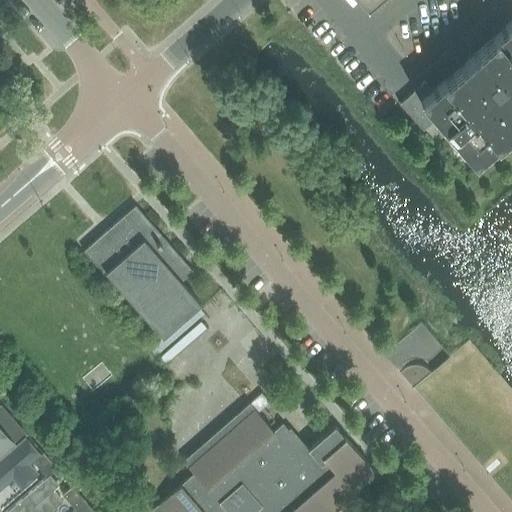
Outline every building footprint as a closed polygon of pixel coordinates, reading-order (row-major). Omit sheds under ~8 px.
[(436,119),(448,132),(511,75),(511,21),(432,90),(425,81),(399,103),(423,131),(436,119)] [(511,75),(448,132),(475,163),(511,130),(511,75)] [(192,269),(163,237),(136,204),(83,250),(104,273),(106,271),(161,335),(199,303),(180,280),(192,269)] [(511,390),(468,340),(413,388),(511,502),(511,390)] [(185,478),(151,508),(154,511),(332,511),(376,474),(333,425),(313,442),(307,448),(289,427),(288,428),(282,422),(273,431),(252,407),(249,404),(182,462),(185,466),(191,473),(185,478)] [(0,453),(15,441),(0,423),(0,453)] [(13,446),(0,457),(0,495),(32,468),(13,446)] [(41,454),(31,462),(44,477),(44,478),(48,475),(54,469),(41,454)] [(44,478),(3,511),(46,511),(62,499),(44,478)] [(61,494),(74,509),(84,501),(71,485),(61,494)] [(93,511),(84,501),(74,509),(77,511),(93,511)]
